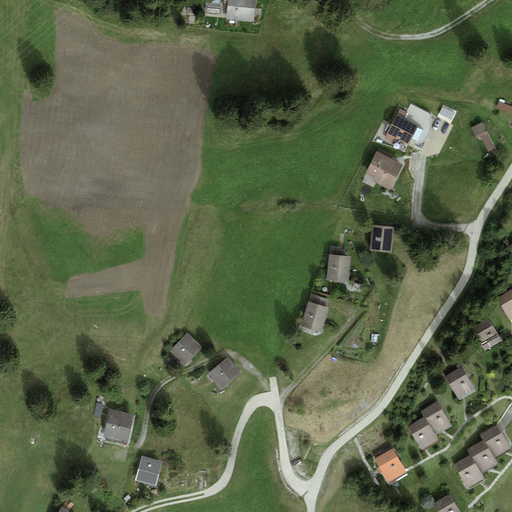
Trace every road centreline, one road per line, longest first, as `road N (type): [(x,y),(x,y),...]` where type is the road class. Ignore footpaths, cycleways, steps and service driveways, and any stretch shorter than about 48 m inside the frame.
road 1 (track): [(511,172),(479,227),(468,276),(387,404),(341,442),(311,498)]
road 2 (track): [(317,0),(389,37),(409,38),(446,28),(489,0)]
